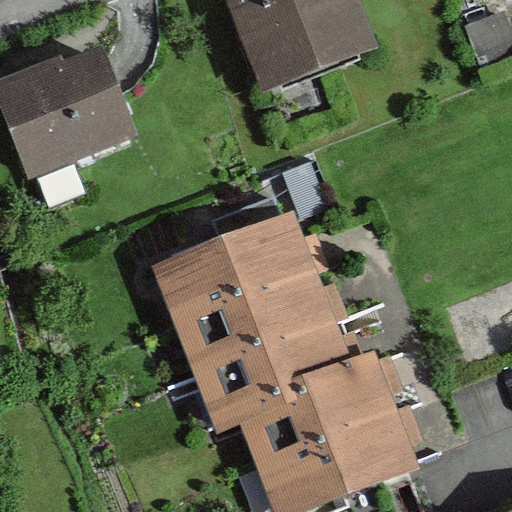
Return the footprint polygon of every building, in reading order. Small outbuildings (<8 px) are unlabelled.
[(267,101),(367,58),(341,0),(239,0),(225,6),(267,101)] [(0,134),(24,196),(126,156),(90,64),(0,98),(0,134)] [(141,277),(157,317),(298,262),(283,223),(141,277)] [(157,317),(179,375),(321,321),(298,262),(157,317)] [(208,451),(236,441),(338,367),(321,321),(179,375),(208,451)] [(236,441),(249,476),(397,418),(372,354),(338,367),(236,441)] [(326,511),(420,476),(397,418),(249,476),(263,511),(326,511)]
